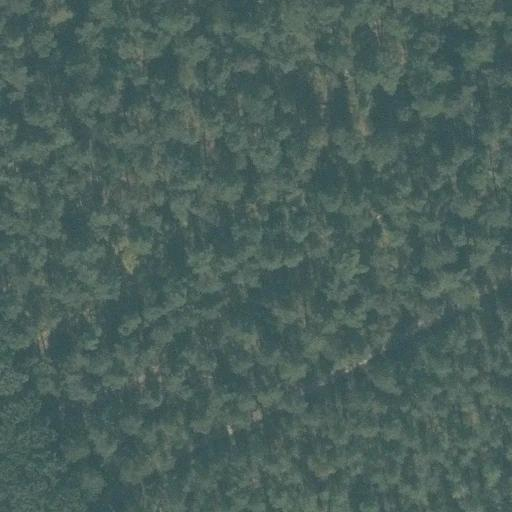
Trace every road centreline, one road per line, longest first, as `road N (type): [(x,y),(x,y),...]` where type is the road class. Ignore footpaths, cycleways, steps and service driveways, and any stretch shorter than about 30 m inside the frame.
road 1 (track): [(81,511),(123,479),(511,274)]
road 2 (track): [(0,388),(65,511)]
